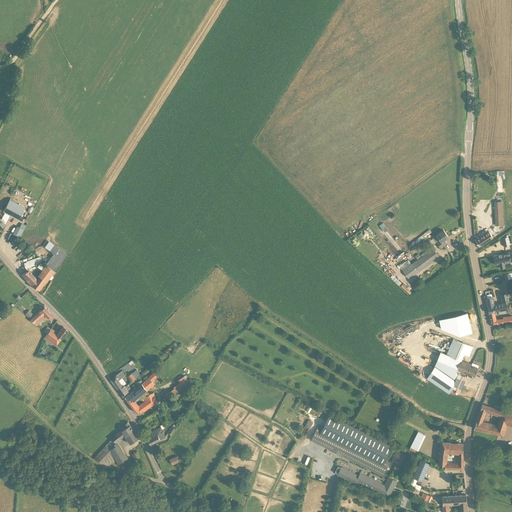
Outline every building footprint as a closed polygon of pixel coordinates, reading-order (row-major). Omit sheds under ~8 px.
[(494,202),(495,225),(503,225),(502,201),(494,202)] [(5,212),(1,220),(5,224),(10,215),(19,219),(24,210),(8,202),(3,211),(5,212)] [(383,222),(379,225),(385,232),(388,229),(383,222)] [(24,230),(17,227),(13,235),(19,238),(24,230)] [(437,243),(440,248),(447,243),(445,240),(449,238),(443,230),(436,235),(437,235),(433,237),(437,243)] [(489,232),(476,241),(479,246),(492,237),(489,232)] [(504,247),(509,245),(507,237),(500,239),(501,242),(503,242),(504,247)] [(65,253),(55,246),(49,241),(44,247),(53,254),(51,256),(51,255),(46,261),(42,259),(41,260),(39,257),(26,262),(24,263),(25,268),(31,266),(35,265),(44,271),(40,277),(39,277),(37,280),(37,279),(29,272),(26,272),(22,274),(27,280),(33,286),(39,291),(67,254),(66,253),(65,253)] [(403,271),(409,279),(439,257),(433,248),(411,264),(410,262),(408,260),(399,266),(403,271)] [(20,258),(26,255),(23,250),(17,253),(20,258)] [(511,252),(494,256),(496,265),(500,264),(501,268),(505,268),(504,263),(511,261),(511,252)] [(488,307),(489,313),(494,312),(505,309),(504,304),(508,303),(507,297),(509,296),(508,293),(503,294),(500,295),(502,304),(494,306),(492,297),(486,298),(488,307)] [(44,307),(35,316),(29,310),(27,312),(25,314),(36,325),(45,316),(47,318),(51,314),(44,307)] [(494,312),(489,313),(492,325),(507,322),(511,321),(511,315),(503,317),(503,319),(496,320),(494,312)] [(460,336),(472,333),(467,313),(440,320),(442,329),(460,336)] [(61,338),(67,330),(63,327),(56,336),(52,333),(54,330),(51,328),(44,337),(55,345),(61,338)] [(447,355),(461,361),(464,354),(469,356),(473,346),(453,338),(447,355)] [(461,361),(447,355),(445,354),(439,367),(436,365),(427,378),(449,393),(452,389),(460,393),(468,373),(474,376),(478,368),(471,365),(461,361)] [(111,379),(119,390),(124,387),(119,380),(128,374),(125,369),(111,379)] [(132,373),(129,375),(133,381),(136,379),(136,378),(140,374),(137,370),(132,374),(132,373)] [(143,379),(140,374),(136,378),(136,379),(133,381),(137,387),(142,384),(142,383),(141,381),(143,379)] [(151,381),(148,378),(142,383),(142,384),(146,390),(147,390),(154,384),(151,381)] [(139,396),(146,390),(142,384),(137,387),(136,388),(125,397),(130,403),(130,404),(133,407),(137,413),(142,409),(144,412),(157,402),(153,393),(149,394),(143,398),(146,402),(139,407),(134,400),(139,396)] [(125,386),(124,387),(119,390),(123,395),(129,391),(131,389),(128,385),(125,386)] [(181,390),(177,385),(173,388),(174,389),(165,394),(168,399),(174,395),(178,392),(181,390)] [(506,424),(511,426),(511,414),(482,404),(474,428),(503,435),(506,424)] [(318,427),(311,440),(383,476),(390,463),(385,460),(392,446),(329,415),(322,429),(318,427)] [(131,444),(139,439),(133,430),(128,421),(124,425),(126,428),(119,432),(116,434),(116,435),(112,439),(94,459),(108,465),(116,460),(119,464),(128,458),(119,445),(118,442),(120,440),(120,439),(126,435),(128,438),(127,439),(131,444)] [(172,427),(167,433),(171,435),(175,429),(177,427),(174,425),(172,427)] [(165,437),(163,433),(163,432),(162,432),(160,428),(151,432),(153,436),(148,439),(150,444),(165,437)] [(438,453),(438,457),(439,458),(439,465),(445,465),(445,469),(463,469),(463,444),(441,442),(440,453),(438,453)] [(408,459),(408,458),(408,457),(407,456),(407,455),(407,454),(406,454),(406,453),(405,452),(404,451),(403,451),(402,450),(401,450),(400,450),(399,450),(398,450),(397,451),(396,451),(395,452),(394,452),(394,453),(393,454),(392,455),(392,456),(392,457),(392,458),(392,459),(392,460),(392,461),(393,462),(393,463),(394,463),(394,464),(395,464),(395,465),(396,465),(397,466),(398,466),(399,466),(400,466),(401,466),(402,466),(403,465),(404,465),(405,464),(406,464),(406,463),(407,462),(407,461),(408,460),(408,459)] [(179,461),(176,456),(170,460),(172,465),(179,461)] [(420,459),(412,477),(422,481),(430,463),(420,459)] [(340,468),(337,474),(339,475),(356,485),(358,482),(389,498),(397,483),(390,479),(385,487),(361,475),(360,477),(342,468),(342,469),(340,468)] [(422,493),(421,497),(425,497),(424,500),(431,501),(432,495),(422,493)] [(443,505),(443,511),(467,511),(466,495),(442,497),(443,505)]
